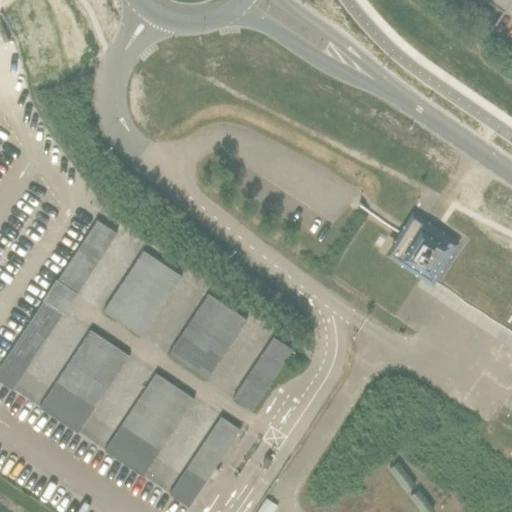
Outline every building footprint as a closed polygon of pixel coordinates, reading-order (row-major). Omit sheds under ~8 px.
[(511,0),(488,0),(496,5),(500,8),(502,9),(491,27),(511,40),(511,0)] [(96,219),(90,227),(110,240),(115,232),(96,219)] [(511,329),(511,280),(462,246),(420,219),(416,226),(414,225),(408,234),(402,230),(390,249),(434,278),(435,278),(439,281),(511,329)] [(90,227),(85,236),(104,249),(110,240),(90,227)] [(85,236),(79,244),(98,257),(104,249),(85,236)] [(79,244),(73,253),(92,266),(98,257),(79,244)] [(161,262),(142,249),(136,258),(155,271),(161,262)] [(73,253),(67,262),(86,275),(92,266),(73,253)] [(155,271),(136,258),(130,266),(149,279),(155,271)] [(67,262),(61,270),(81,283),(86,275),(67,262)] [(180,275),(161,262),(155,271),(175,283),(180,275)] [(149,279),(130,266),(124,275),(144,288),(149,279)] [(56,279),(75,292),(81,283),(61,270),(56,279)] [(175,283),(155,271),(149,279),(169,292),(175,283)] [(144,288),(124,275),(119,284),(138,296),(144,288)] [(56,279),(55,279),(49,288),(69,302),(75,292),(56,279)] [(169,292),(149,279),(144,288),(163,301),(169,292)] [(138,296),(119,284),(113,292),(132,305),(138,296)] [(69,302),(49,288),(43,297),(63,310),(69,302)] [(163,301),(144,288),(138,296),(157,309),(163,301)] [(132,305),(113,292),(107,301),(126,314),(132,305)] [(226,305),(207,292),(201,301),(220,314),(226,305)] [(157,309),(138,296),(132,305),(151,318),(157,309)] [(43,297),(37,307),(57,320),(63,310),(43,297)] [(126,314),(107,301),(101,309),(120,322),(126,314)] [(220,314),(201,301),(195,310),(215,323),(220,314)] [(151,318),(132,305),(126,314),(146,327),(151,318)] [(245,318),(226,305),(220,314),(240,327),(245,318)] [(37,307),(31,315),(51,328),(57,320),(37,307)] [(215,323),(195,310),(189,318),(209,331),(215,323)] [(146,327),(126,314),(120,322),(140,335),(146,327)] [(240,327),(220,314),(215,323),(234,336),(240,327)] [(31,315),(26,324),(45,337),(51,328),(31,315)] [(209,331),(189,318),(184,327),(203,340),(209,331)] [(234,336),(215,323),(209,331),(228,344),(234,336)] [(26,324),(20,333),(39,346),(45,337),(26,324)] [(203,340),(184,327),(178,336),(197,349),(203,340)] [(108,341),(89,328),(83,337),(102,350),(108,341)] [(228,344),(209,331),(203,340),(222,353),(228,344)] [(20,333),(14,341),(33,354),(39,346),(20,333)] [(197,349),(178,336),(172,344),(191,357),(197,349)] [(291,349),(272,336),(266,344),(285,357),(291,349)] [(102,350),(83,337),(77,346),(96,358),(102,350)] [(222,353),(203,340),(197,349),(217,362),(222,353)] [(14,341),(8,350),(28,363),(33,354),(14,341)] [(127,354),(108,341),(102,350),(121,363),(127,354)] [(191,357),(172,344),(166,353),(186,366),(191,357)] [(285,357),(266,344),(260,353),(279,366),(285,357)] [(96,358),(77,346),(71,354),(90,367),(96,358)] [(217,362),(197,349),(191,357),(211,370),(217,362)] [(8,350),(2,358),(22,371),(28,363),(8,350)] [(121,363),(102,350),(96,358),(116,371),(121,363)] [(279,366),(260,353),(254,362),(274,375),(279,366)] [(90,367),(71,354),(65,363),(85,376),(90,367)] [(211,370),(191,357),(186,366),(205,379),(211,370)] [(2,358),(0,361),(0,369),(16,380),(22,371),(2,358)] [(116,371),(96,358),(90,367),(110,380),(116,371)] [(274,375),(254,362),(248,370),(268,383),(274,375)] [(85,376),(65,363),(60,371),(79,384),(85,376)] [(110,380),(90,367),(85,376),(104,389),(110,380)] [(0,369),(0,381),(10,388),(16,380),(0,369)] [(268,383),(248,370),(243,379),(262,392),(268,383)] [(79,384),(60,371),(54,380),(73,393),(79,384)] [(173,384),(153,372),(148,380),(167,393),(173,384)] [(104,389),(85,376),(79,384),(98,397),(104,389)] [(262,392),(243,379),(237,388),(256,400),(262,392)] [(73,393),(54,380),(48,389),(67,402),(73,393)] [(167,393),(148,380),(142,389),(161,402),(167,393)] [(98,397),(79,384),(73,393),(92,406),(98,397)] [(192,397),(173,384),(167,393),(186,406),(192,397)] [(256,400),(237,388),(231,396),(250,409),(256,400)] [(67,402),(48,389),(42,397),(62,410),(67,402)] [(161,402),(142,389),(136,397),(155,410),(161,402)] [(92,406),(73,393),(67,402),(87,415),(92,406)] [(186,406),(167,393),(161,402),(180,415),(186,406)] [(62,410),(42,397),(37,405),(56,418),(62,410)] [(155,410),(136,397),(130,406),(150,419),(155,410)] [(87,415),(67,402),(62,410),(81,423),(87,415)] [(180,415),(161,402),(155,410),(175,423),(180,415)] [(150,419),(130,406),(124,415),(144,428),(150,419)] [(81,423),(62,410),(56,418),(76,431),(81,423)] [(175,423),(155,410),(150,419),(169,432),(175,423)] [(144,428),(124,415),(119,423),(138,436),(144,428)] [(239,428),(220,415),(214,423),(234,436),(239,428)] [(169,432),(150,419),(144,428),(163,441),(169,432)] [(138,436),(119,423),(113,432),(132,445),(138,436)] [(234,436),(214,423),(208,432),(228,445),(234,436)] [(163,441),(144,428),(138,436),(157,449),(163,441)] [(132,445),(113,432),(107,441),(127,454),(132,445)] [(228,445),(208,432),(203,441),(222,453),(228,445)] [(157,449),(138,436),(132,445),(152,458),(157,449)] [(127,454),(107,441),(102,448),(122,461),(127,454)] [(222,453),(203,441),(197,449),(216,462),(222,453)] [(152,458),(132,445),(127,454),(146,467),(152,458)] [(216,462),(197,449),(191,458),(211,470),(216,462)] [(146,467),(127,454),(122,461),(141,474),(146,467)] [(266,466),(271,460),(267,456),(266,456),(262,463),(266,466)] [(211,470),(191,458),(186,466),(205,479),(211,470)] [(405,490),(414,483),(397,460),(387,468),(405,490)] [(205,479),(186,466),(180,475),(199,488),(205,479)] [(199,488),(180,475),(174,483),(193,496),(199,488)] [(193,496),(174,483),(168,492),(188,505),(193,496)] [(422,511),(427,511),(433,507),(418,487),(409,495),(422,511)]
